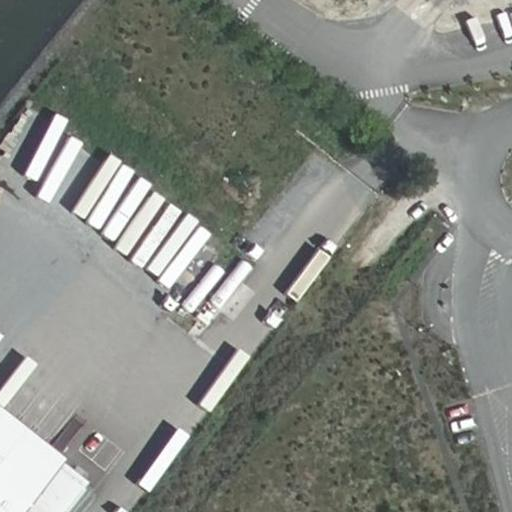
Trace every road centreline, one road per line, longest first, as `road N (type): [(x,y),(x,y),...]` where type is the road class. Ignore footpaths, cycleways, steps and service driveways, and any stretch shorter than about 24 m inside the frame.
road 1 (track): [(159,511),(421,186),(472,176)]
road 2 (unclassified): [(511,119),(495,124),(472,176),(487,224),(511,238)]
